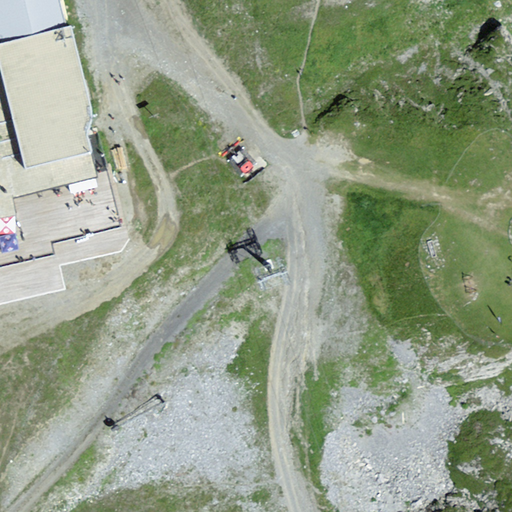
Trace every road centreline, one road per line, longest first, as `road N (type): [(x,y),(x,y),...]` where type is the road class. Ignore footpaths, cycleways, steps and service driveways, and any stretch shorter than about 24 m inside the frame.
road 1 (track): [(16,511),(156,342),(267,224),(302,171)]
road 2 (track): [(111,0),(118,105),(160,177),(164,235),(153,252),(34,323)]
road 3 (track): [(302,171),(272,397),(296,511)]
road 4 (track): [(131,0),(178,66),(302,171)]
road 5 (track): [(302,171),(511,201)]
